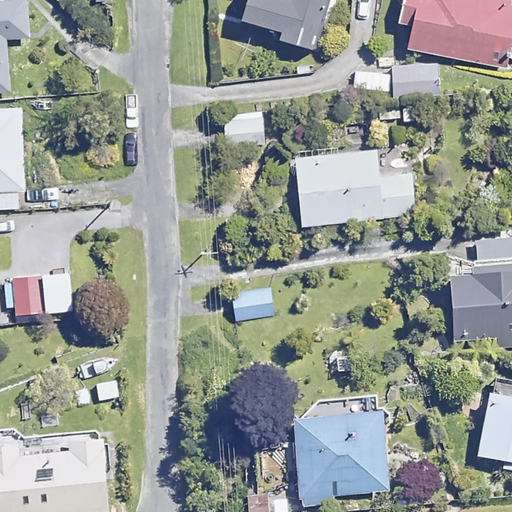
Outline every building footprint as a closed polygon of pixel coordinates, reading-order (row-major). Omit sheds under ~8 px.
[(28,35),(25,0),(0,0),(0,90),(9,90),(5,37),(28,35)] [(319,0),(238,0),(234,14),(274,26),(272,33),(306,43),(319,0)] [(502,0),(391,0),(388,16),(408,20),(402,46),(505,68),(508,56),(511,57),(511,5),(501,3),(502,0)] [(438,67),(392,67),(392,94),(438,94),(438,67)] [(20,106),(0,106),(0,207),(25,207),(20,106)] [(262,118),(223,118),(222,142),(262,143),(262,118)] [(377,177),(375,149),(292,155),(297,224),(415,216),(412,175),(377,177)] [(511,263),(463,265),(463,273),(441,273),(443,345),(511,342),(511,263)] [(46,309),(42,273),(13,277),(18,312),(46,309)] [(274,316),(271,288),(234,292),(236,320),(274,316)] [(475,456),(501,459),(500,469),(511,470),(511,396),(483,393),(475,456)] [(386,490),(378,407),(286,416),(295,500),(386,490)] [(40,438),(39,430),(0,434),(0,511),(83,511),(108,509),(99,431),(40,438)] [(281,481),(276,459),(254,465),(259,487),(281,481)] [(290,511),(287,495),(265,500),(267,511),(290,511)]
